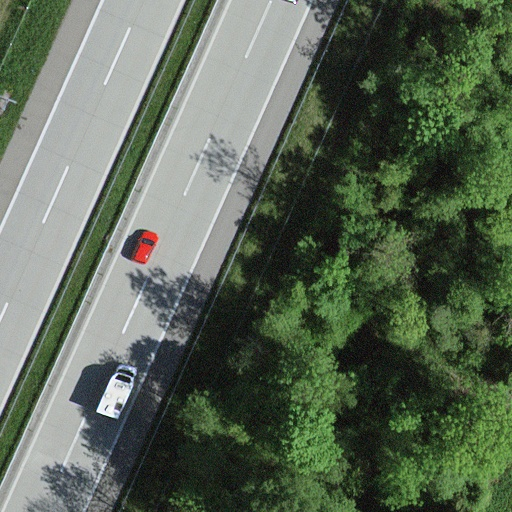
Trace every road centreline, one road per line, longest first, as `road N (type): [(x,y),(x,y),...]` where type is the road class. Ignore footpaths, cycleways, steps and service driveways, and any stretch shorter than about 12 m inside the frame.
road 1 (motorway): [(46,511),(273,0)]
road 2 (motorway): [(149,0),(0,332)]
